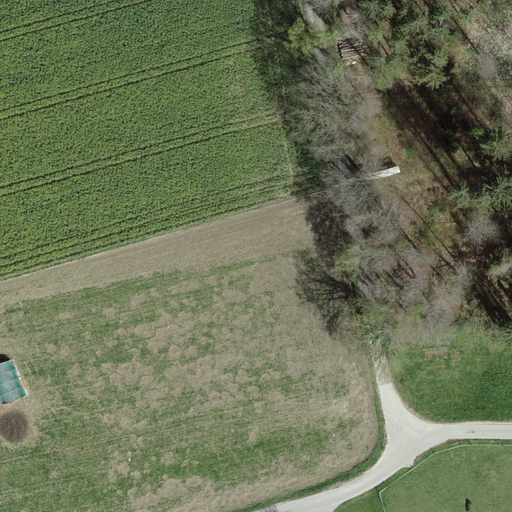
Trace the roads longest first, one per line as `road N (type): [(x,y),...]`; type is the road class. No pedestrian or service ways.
road 1 (track): [(309,0),(378,352),(407,441)]
road 2 (unclassified): [(288,511),(371,477),(407,441),(511,430)]
